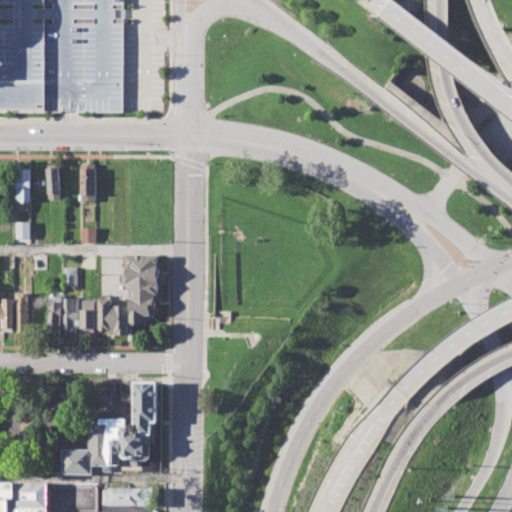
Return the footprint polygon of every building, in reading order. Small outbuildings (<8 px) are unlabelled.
[(80,164),(95,163),(95,200),(81,201),(80,164)] [(47,165),(61,165),(62,197),(47,197),(47,165)] [(15,168),(30,167),(31,201),(16,201),(15,168)] [(16,221),(31,221),(31,238),(16,238),(16,221)] [(82,227),(96,227),(97,242),(82,242),(82,227)] [(132,323),(131,282),(127,282),(126,255),(160,255),(160,261),(164,261),(164,282),(161,282),(161,300),(157,300),(157,314),(153,319),(147,319),(147,323),(132,323)] [(65,266),(78,266),(78,285),(65,285),(65,266)] [(0,303),(0,331),(13,331),(14,294),(3,293),(3,303),(0,303)] [(49,295),(62,295),(62,332),(49,332),(49,295)] [(101,297),(100,332),(111,332),(111,336),(129,336),(129,304),(112,304),(113,298),(101,297)] [(17,298),(17,331),(32,331),(32,298),(17,298)] [(65,298),(64,332),(75,332),(75,328),(79,328),(79,298),(65,298)] [(85,299),(85,309),(82,309),(82,332),(95,332),(95,299),(85,299)] [(62,447),(90,447),(90,423),(100,423),(100,418),(136,418),(136,381),(159,381),(159,421),(153,421),(153,456),(151,459),(147,460),(140,460),(140,465),(113,465),(113,470),(103,470),(103,465),(95,465),(95,473),(62,473),(62,447)] [(0,431),(13,431),(12,409),(4,409),(4,420),(0,420),(0,431)] [(0,511),(0,482),(15,482),(15,511),(0,511)] [(15,511),(15,482),(49,482),(49,511),(15,511)] [(103,490),(110,490),(110,485),(152,486),(151,505),(103,505),(103,490)]
